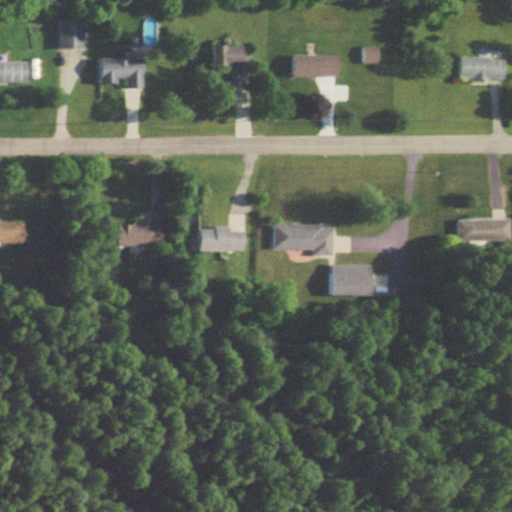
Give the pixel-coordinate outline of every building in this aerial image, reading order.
[(59,53),(84,53),(84,25),(59,25),(59,53)] [(245,50),(213,50),(214,78),(246,78),(245,50)] [(291,60),(291,81),(339,82),(339,61),(291,60)] [(97,88),(126,88),(126,93),(145,93),(144,63),(97,63),(97,88)] [(504,63),(459,63),(459,84),(504,84),(504,63)] [(0,66),(0,86),(28,87),(28,67),(0,66)] [(243,220),(228,220),(228,233),(198,233),(198,257),(244,257),(243,220)] [(511,246),(511,224),(455,224),(455,246),(511,246)] [(149,231),(119,231),(119,252),(164,252),(164,226),(149,226),(149,231)] [(0,248),(25,249),(26,228),(0,227),(0,248)] [(331,258),(332,232),(272,230),(272,256),(331,258)] [(371,270),(328,270),(328,301),(371,301),(371,270)]
